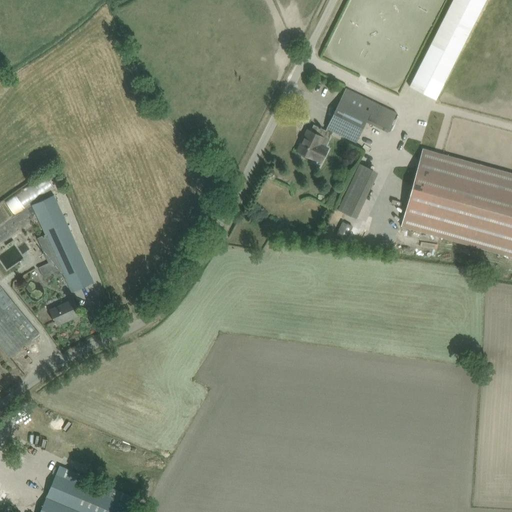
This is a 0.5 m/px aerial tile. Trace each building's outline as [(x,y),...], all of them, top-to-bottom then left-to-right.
[(327,128),(336,133),(355,142),(365,121),(387,132),(396,114),(346,89),(342,97),(327,128)] [(297,151),(306,156),(313,159),(323,138),(325,139),(329,132),(314,125),(310,131),(308,130),(297,151)] [(511,174),(422,150),(402,226),(511,257),(511,174)] [(337,209),(356,218),(377,172),(359,163),(337,209)] [(54,276),(63,273),(68,283),(72,292),(94,282),(90,273),(54,194),(31,205),(44,234),(36,237),(48,262),(38,267),(42,277),(52,272),(54,276)] [(21,196),(9,203),(17,216),(29,209),(21,196)] [(342,221),(335,235),(346,240),(352,226),(342,221)] [(0,347),(8,358),(39,333),(0,286),(0,347)] [(72,297),(48,308),(50,313),(55,323),(57,326),(80,315),(72,297)] [(127,511),(134,497),(59,466),(46,497),(82,511),(127,511)] [(82,511),(46,497),(40,511),(82,511)]
